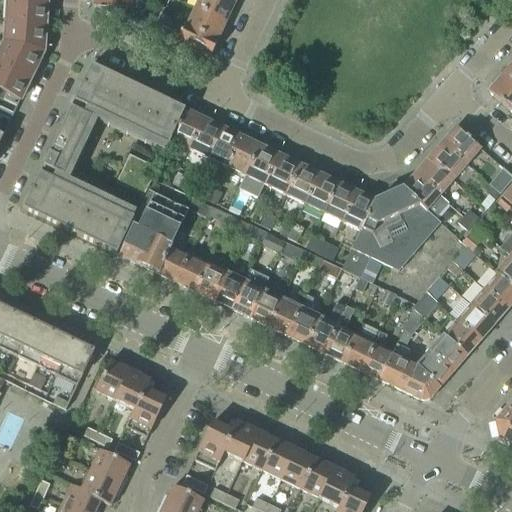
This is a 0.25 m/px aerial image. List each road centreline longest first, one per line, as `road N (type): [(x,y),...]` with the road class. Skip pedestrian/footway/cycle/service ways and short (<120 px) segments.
road 1 (residential): [(446,93),(391,158),(369,165),(220,96)]
road 2 (unclassified): [(437,462),(204,350)]
road 3 (unclassified): [(204,350),(0,256)]
road 4 (residential): [(0,199),(61,68),(68,30)]
road 5 (residential): [(204,350),(147,474),(139,511)]
road 6 (residential): [(220,96),(68,30)]
road 7 (residential): [(437,462),(463,411),(511,357)]
